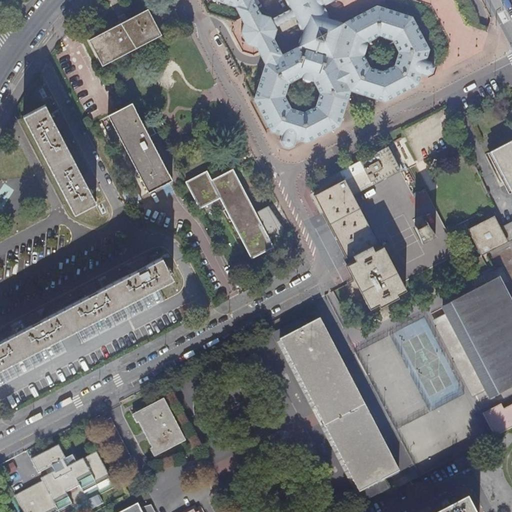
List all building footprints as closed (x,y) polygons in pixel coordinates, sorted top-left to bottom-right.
[(212,0),(235,7),(244,24),(241,33),(247,45),(257,48),(265,64),(254,100),(271,133),(282,136),(279,143),(282,147),(288,149),(293,147),(295,141),(305,144),(339,127),(349,92),(386,103),(418,85),(421,75),(427,77),(432,74),(434,68),(431,63),(425,62),(429,51),(411,18),(385,9),(376,6),(343,23),(340,22),(340,21),(332,19),(329,19),(327,16),(328,16),(324,8),(323,8),(322,5),(324,4),(324,6),(335,0),(334,0),(212,0)] [(147,9),(88,40),(101,66),(161,35),(147,9)] [(21,115),(42,155),(56,183),(73,213),(95,202),(87,185),(90,183),(86,174),(81,176),(57,129),(60,127),(56,118),(52,120),(43,104),(21,115)] [(142,124),(131,104),(119,110),(107,116),(147,193),(171,181),(151,141),(149,137),(154,134),(148,121),(142,124)] [(511,141),(490,153),(511,193),(511,192),(511,141)] [(388,147),(317,184),(321,191),(314,194),(346,257),(347,257),(350,262),(346,264),(369,308),(378,304),(379,306),(398,297),(397,294),(406,290),(402,283),(458,254),(425,190),(414,196),(388,147)] [(211,180),(206,170),(184,181),(185,182),(199,209),(219,198),(251,259),(272,247),(266,235),(274,230),(270,223),(266,226),(262,218),(270,214),(267,207),(255,213),(233,169),(211,180)] [(270,214),(262,218),(266,226),(270,223),(274,222),(270,214)] [(507,243),(511,240),(511,215),(498,223),(494,215),(467,229),(480,255),(481,256),(507,243)] [(135,268),(96,288),(94,284),(85,289),(87,292),(39,317),(37,314),(29,318),(31,322),(0,337),(0,366),(171,279),(159,256),(144,263),(142,260),(133,264),(135,268)] [(511,311),(496,280),(442,307),(445,313),(433,320),(474,397),(486,390),(489,396),(511,384),(511,311)] [(277,344),(359,506),(388,491),(383,483),(395,477),(315,324),(277,344)] [(277,340),(292,333),(289,325),(274,332),(277,340)] [(163,400),(133,416),(137,423),(142,421),(156,448),(152,450),(156,458),(185,442),(163,400)] [(500,405),(482,414),(494,437),(511,427),(511,405),(503,410),(500,405)] [(110,420),(98,426),(107,442),(119,436),(110,420)] [(119,436),(107,442),(118,465),(131,459),(119,436)] [(58,445),(31,460),(41,481),(14,495),(22,511),(46,511),(55,508),(56,511),(70,504),(65,493),(78,486),(86,502),(114,488),(96,453),(75,463),(71,456),(65,459),(58,445)] [(194,511),(194,510),(189,511),(151,511),(149,508),(142,511),(138,503),(121,511),(194,511)]
